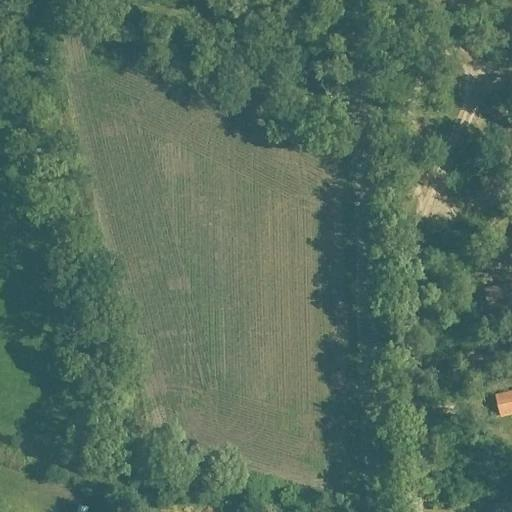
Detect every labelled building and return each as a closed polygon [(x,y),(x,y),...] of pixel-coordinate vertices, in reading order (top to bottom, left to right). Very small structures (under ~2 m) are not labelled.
[(511,1),(510,1),(502,24),(511,26),(511,1)] [(511,156),(511,135),(502,144),(511,156)] [(511,198),(511,184),(511,178),(487,182),(490,202),(511,198)] [(511,307),(511,287),(490,291),(494,311),(511,307)] [(506,417),(511,416),(511,395),(501,398),(506,417)]
